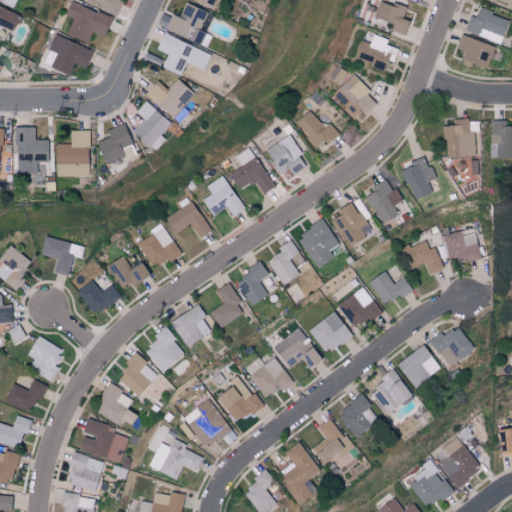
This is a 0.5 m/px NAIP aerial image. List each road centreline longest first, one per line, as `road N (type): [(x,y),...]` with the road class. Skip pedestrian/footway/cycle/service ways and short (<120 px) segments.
road 1 (residential): [(43,511),(69,408),(103,356),(376,154),(402,123),(451,0)]
road 2 (residential): [(211,511),(241,461),(428,316),(466,302)]
